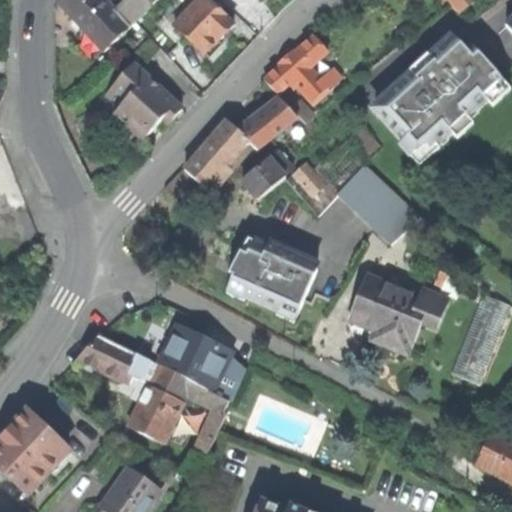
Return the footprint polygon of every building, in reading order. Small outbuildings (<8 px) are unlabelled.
[(103,52),(148,11),(154,6),(148,0),(128,0),(121,7),(114,0),(113,0),(109,4),(105,0),(61,0),(58,3),(103,52)] [(160,0),(154,6),(148,11),(156,19),(175,0),(160,0)] [(194,0),(192,2),(195,5),(175,26),(210,58),(222,45),(219,42),(225,35),(233,26),(205,0),(194,0)] [(330,72),(321,81),(312,70),(327,54),(312,37),(296,52),(295,51),(283,62),(278,66),(280,67),(265,81),(279,97),(294,84),(311,102),(327,87),(331,91),(340,83),(330,72)] [(454,37),(430,58),(434,63),(458,43),(454,37)] [(390,99),(375,112),(402,143),(414,157),(432,141),(437,146),(488,101),(486,98),(503,82),(471,45),(465,50),(458,43),(434,63),(425,72),(416,79),(406,88),(404,86),(390,99)] [(168,125),(181,111),(134,66),(113,87),(128,101),(118,111),(132,125),(130,128),(143,141),(157,126),(163,120),(168,125)] [(386,95),(390,99),(404,86),(406,88),(416,79),(412,73),(386,95)] [(314,106),(331,91),(327,87),(311,102),(314,106)] [(249,143),(257,150),(296,119),(282,103),(241,135),(227,123),(210,142),(184,171),(209,194),(230,172),(227,168),(249,143)] [(360,126),(350,138),(368,157),(378,146),(360,126)] [(368,157),(350,138),(314,175),(323,186),(312,197),(323,210),(336,195),(364,165),(370,160),(368,157)] [(412,159),(414,157),(402,143),(400,145),(412,159)] [(284,177),(291,170),(276,152),(268,160),(269,161),(242,182),(258,201),(285,179),(284,177)] [(293,176),(312,197),(323,186),(314,175),(305,165),(293,176)] [(421,219),(364,165),(336,195),(391,246),(421,219)] [(193,216),(209,197),(181,171),(164,189),(193,216)] [(171,238),(152,221),(143,231),(162,248),(171,238)] [(266,248),(253,242),(247,256),(243,254),(233,276),(228,286),(245,294),(278,308),(295,316),(316,270),(299,263),(266,248)] [(268,243),(266,248),(299,263),(301,258),(268,243)] [(228,274),(233,276),(243,254),(238,252),(228,274)] [(420,298),(368,277),(349,321),(374,331),(370,341),(380,345),(407,356),(420,323),(437,330),(449,300),(424,289),(420,298)] [(276,311),(278,308),(245,294),(244,297),(261,305),(276,311)] [(511,307),(483,296),(451,375),(479,386),(511,307)] [(205,341),(179,328),(160,367),(211,392),(231,353),(205,341)] [(142,382),(151,363),(99,337),(78,360),(130,386),(134,377),(142,382)] [(229,402),(211,392),(160,367),(142,401),(130,427),(163,444),(187,397),(213,410),(196,449),(208,455),(226,416),(223,415),(229,402)] [(69,451),(29,412),(8,434),(0,442),(0,467),(27,494),(51,470),(57,477),(70,463),(63,457),(69,451)] [(511,443),(491,433),(476,464),(502,478),(511,482),(511,443)] [(147,511),(161,492),(129,470),(116,489),(104,507),(110,511),(147,511)] [(304,511),(306,510),(291,504),(287,511),(286,511),(261,503),(257,511),(304,511)]
